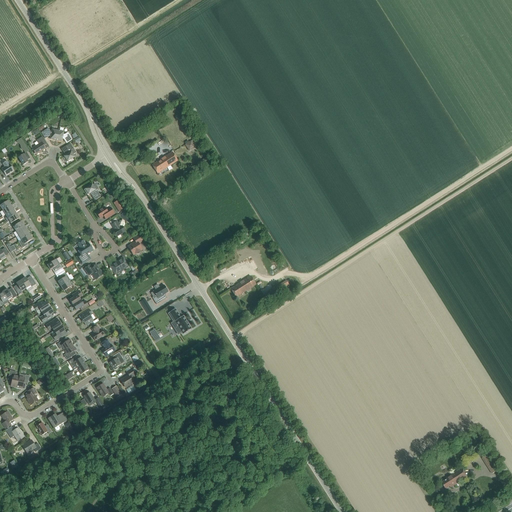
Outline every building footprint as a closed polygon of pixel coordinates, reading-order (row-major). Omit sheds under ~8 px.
[(56,141),(58,131),(52,130),(52,132),(50,132),(48,129),(41,133),(45,139),(50,136),(51,136),(50,139),(56,141)] [(58,131),(56,141),(61,142),(62,139),(63,139),(66,144),(72,140),(68,133),(64,135),(63,135),(63,132),(58,131)] [(39,144),(32,149),(36,155),(46,149),(43,145),(46,143),(42,137),(36,141),(39,144)] [(189,152),(200,145),(198,143),(196,144),(193,140),(185,145),(189,152)] [(66,163),(74,157),(73,155),(76,153),(70,144),(64,148),(66,150),(63,152),(66,156),(63,157),(66,163)] [(157,174),(177,161),(172,152),(152,165),(157,174)] [(26,153),(18,158),(23,165),(28,162),(27,160),(30,158),(26,153)] [(200,168),(211,162),(208,157),(197,163),(200,168)] [(9,164),(7,161),(2,164),(4,167),(1,169),(6,176),(14,171),(9,164)] [(87,195),(90,194),(94,201),(100,197),(97,192),(99,190),(95,184),(92,185),(84,190),(87,195)] [(0,206),(2,211),(11,205),(8,201),(0,205),(0,206)] [(115,206),(120,213),(120,212),(121,213),(126,210),(120,202),(115,206)] [(5,215),(13,210),(11,205),(2,211),(5,215)] [(104,207),(96,213),(100,219),(106,215),(108,218),(114,214),(110,208),(106,210),(104,207)] [(6,220),(16,214),(13,210),(5,215),(7,217),(5,218),(6,220)] [(121,215),(125,222),(130,218),(126,211),(121,215)] [(7,222),(9,221),(11,224),(19,218),(16,214),(6,220),(7,222)] [(117,221),(111,225),(115,230),(113,231),(117,237),(120,235),(121,235),(125,232),(122,226),(120,227),(117,221)] [(16,231),(24,226),(21,222),(13,227),(16,231)] [(18,236),(27,231),(24,226),(16,231),(18,236)] [(21,240),(29,235),(27,231),(18,236),(21,240)] [(27,243),(32,239),(29,235),(21,240),(18,242),(22,249),(28,245),(27,243)] [(135,243),(128,247),(133,255),(136,253),(136,254),(138,254),(139,253),(139,252),(139,251),(142,249),(138,244),(143,241),(139,235),(133,239),(135,243)] [(81,256),(77,258),(81,265),(91,259),(87,254),(93,251),(88,243),(86,245),(83,241),(78,244),(80,248),(77,250),(81,256)] [(0,250),(0,259),(1,261),(6,258),(5,256),(8,254),(5,248),(1,250),(0,250)] [(110,266),(115,275),(128,266),(123,258),(110,266)] [(50,262),(46,264),(50,270),(52,269),(54,272),(62,268),(59,264),(58,265),(55,260),(51,263),(50,262)] [(90,265),(84,269),(89,276),(91,274),(95,280),(103,275),(102,274),(103,273),(101,271),(100,271),(96,265),(92,268),(90,265)] [(65,272),(57,277),(60,281),(58,282),(61,287),(69,282),(70,281),(67,276),(65,272)] [(236,297),(256,285),(250,276),(230,289),(236,297)] [(27,290),(35,285),(30,277),(27,279),(25,278),(21,281),(26,289),(27,291),(27,290)] [(21,291),(26,289),(21,281),(16,284),(17,285),(14,288),(18,295),(22,293),(21,291)] [(286,281),(276,287),(278,292),(289,285),(286,281)] [(69,282),(61,287),(64,291),(66,290),(68,294),(75,289),(73,285),(71,286),(69,282)] [(157,285),(154,287),(155,290),(153,292),(155,296),(152,298),(156,305),(166,299),(163,295),(168,292),(164,285),(159,288),(157,285)] [(274,287),(264,294),(267,300),(278,293),(274,287)] [(2,292),(8,300),(12,297),(13,299),(17,296),(12,289),(8,291),(7,289),(2,292)] [(73,305),(81,300),(79,298),(82,296),(79,291),(74,294),(75,297),(69,300),(73,305)] [(81,300),(73,305),(76,311),(82,307),(83,309),(89,306),(85,301),(82,303),(81,300)] [(41,313),(49,308),(46,302),(44,304),(42,301),(33,306),(36,311),(39,309),(41,313)] [(49,308),(41,313),(43,316),(40,318),(43,323),(53,317),(51,314),(53,313),(49,308)] [(89,309),(79,316),(86,326),(93,321),(90,315),(92,314),(89,309)] [(175,309),(169,312),(170,313),(168,314),(172,320),(173,319),(175,321),(171,324),(174,329),(178,327),(183,334),(191,329),(183,316),(180,318),(178,316),(179,315),(175,309)] [(53,331),(61,326),(56,319),(45,326),(48,330),(52,328),(53,331)] [(61,326),(53,331),(55,334),(52,336),(55,341),(66,334),(61,326)] [(94,333),(92,335),(95,341),(104,335),(100,329),(99,330),(97,326),(92,329),(94,333)] [(155,345),(161,342),(156,331),(151,334),(155,345)] [(64,351),(72,345),(71,343),(72,342),(70,340),(65,343),(63,340),(57,344),(60,349),(62,348),(64,351)] [(102,350),(102,352),(102,353),(102,354),(103,354),(103,355),(104,355),(105,355),(106,357),(115,351),(110,345),(107,340),(101,344),(104,349),(102,350)] [(72,345),(64,351),(66,354),(64,355),(67,360),(73,356),(71,353),(76,350),(75,347),(74,347),(72,345)] [(124,362),(122,358),(119,353),(114,356),(115,359),(109,363),(114,371),(118,369),(117,367),(124,362)] [(77,369),(85,363),(81,357),(75,361),(74,359),(68,362),(70,365),(73,363),(77,369)] [(136,369),(142,365),(139,360),(133,364),(136,369)] [(85,363),(77,369),(81,375),(89,369),(85,363)] [(128,376),(121,381),(125,388),(134,382),(131,377),(135,375),(132,369),(126,373),(128,376)] [(16,388),(19,377),(15,376),(16,372),(10,371),(8,380),(12,381),(10,387),(16,388)] [(71,373),(64,377),(67,381),(73,377),(71,373)] [(29,376),(22,375),(19,374),(19,377),(16,388),(22,389),(23,383),(28,384),(29,376)] [(110,388),(107,390),(103,384),(97,388),(103,397),(109,394),(110,396),(113,394),(110,388)] [(116,386),(112,389),(117,398),(121,395),(116,386)] [(28,400),(31,405),(38,401),(34,395),(36,393),(33,388),(28,391),(29,394),(26,396),(28,400)] [(89,393),(84,396),(89,404),(90,406),(94,404),(92,402),(94,400),(89,393)] [(8,412),(1,416),(5,422),(2,424),(5,429),(11,426),(9,423),(13,420),(8,412)] [(55,415),(48,419),(54,428),(56,430),(58,431),(59,430),(59,428),(58,426),(66,420),(62,413),(56,417),(55,415)] [(39,433),(41,436),(47,432),(49,434),(52,432),(48,427),(46,429),(42,423),(38,425),(39,426),(37,427),(40,432),(39,433)] [(6,430),(11,438),(14,436),(18,442),(24,438),(18,428),(14,430),(11,427),(6,430)] [(33,449),(35,452),(41,449),(37,443),(34,445),(31,441),(22,446),(26,453),(33,449)] [(482,458),(492,474),(497,471),(487,455),(482,458)] [(450,487),(467,477),(462,469),(446,478),(447,479),(441,483),(445,489),(450,486),(450,487)]
